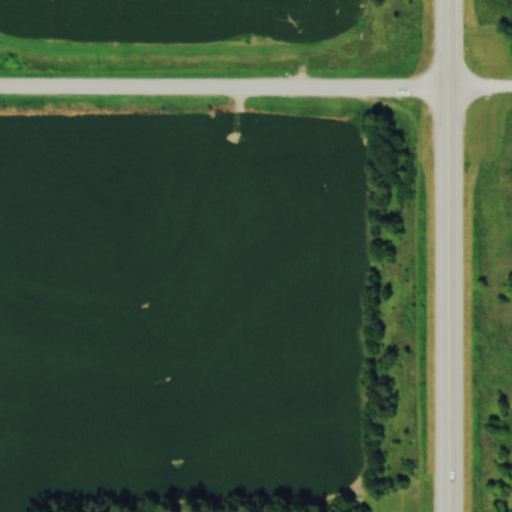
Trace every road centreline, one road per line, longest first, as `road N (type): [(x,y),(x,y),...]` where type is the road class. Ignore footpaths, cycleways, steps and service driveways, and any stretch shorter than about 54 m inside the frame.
road 1 (trunk): [(452,511),(450,0)]
road 2 (residential): [(450,90),(0,90)]
